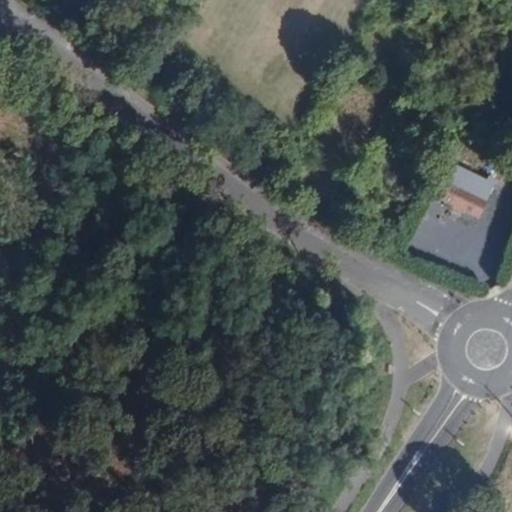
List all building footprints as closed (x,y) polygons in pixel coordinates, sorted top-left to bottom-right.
[(429,31),(408,20),(383,63),(405,75),(429,31)] [(405,75),(383,63),(371,83),(393,95),(405,75)] [(339,98),(322,130),(351,146),(368,114),(339,98)] [(424,186),(438,194),(454,166),(440,158),(424,186)] [(454,166),(438,194),(471,214),(488,186),(454,166)]
